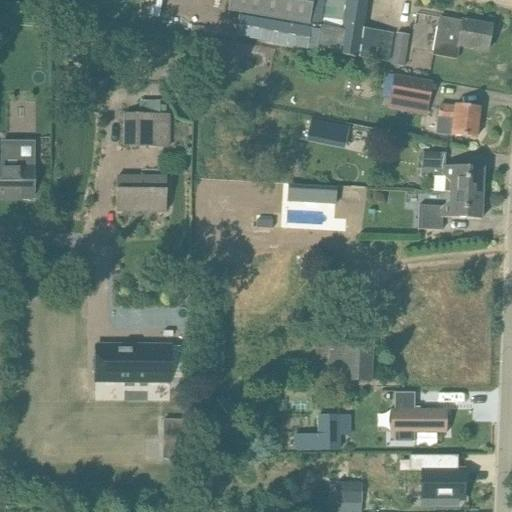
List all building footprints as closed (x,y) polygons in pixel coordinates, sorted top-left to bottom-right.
[(229,0),(228,12),(310,25),(313,0),(229,0)] [(329,0),(325,27),(320,26),(319,32),(311,31),(311,29),(242,17),(238,37),(385,63),(390,32),(377,30),(376,35),(363,33),(369,0),(329,0)] [(491,27),(439,17),(433,55),(456,60),(459,46),(487,51),(491,27)] [(410,35),(396,33),(391,66),(405,68),(410,35)] [(217,41),(205,41),(204,69),(216,70),(217,41)] [(82,96),(99,97),(100,78),(82,77),(82,96)] [(431,83),(393,77),(389,100),(428,107),(431,83)] [(451,136),(476,139),(479,108),(455,105),(455,106),(441,104),(439,121),(453,122),(451,136)] [(146,148),(148,113),(127,112),(125,147),(146,148)] [(308,136),(323,140),(327,122),(311,119),(308,136)] [(433,192),(449,193),(449,192),(482,194),(483,168),(445,167),(445,153),(423,152),(421,174),(421,177),(434,177),(433,192)] [(33,156),(1,156),(1,166),(0,165),(0,196),(4,197),(4,199),(19,199),(19,198),(31,198),(33,156)] [(115,178),(116,212),(166,212),(166,178),(115,178)] [(336,187),(304,185),(303,203),(335,205),(336,187)] [(481,220),(482,194),(449,192),(449,193),(448,202),(442,208),(419,206),(418,230),(441,231),(443,217),(481,220)] [(257,221),(257,229),(273,229),(273,221),(257,221)] [(339,381),(351,381),(370,382),(373,329),(369,329),(369,316),(332,315),(330,345),(334,345),(333,349),(328,349),(327,363),(341,363),(339,381)] [(98,349),(97,385),(172,386),(172,350),(98,349)] [(414,433),(446,433),(446,412),(414,412),(414,396),(395,396),(395,412),(392,412),(392,433),(395,433),(395,443),(414,443),(414,433)] [(231,413),(221,398),(213,403),(224,418),(231,413)] [(220,419),(214,411),(207,416),(213,424),(220,419)] [(319,416),(319,451),(339,451),(339,416),(319,416)] [(447,455),(396,455),(396,472),(425,472),(425,499),(467,499),(467,469),(447,469),(447,455)] [(261,466),(261,482),(299,481),(299,465),(261,466)] [(337,483),(337,503),(361,504),(361,484),(337,483)]
